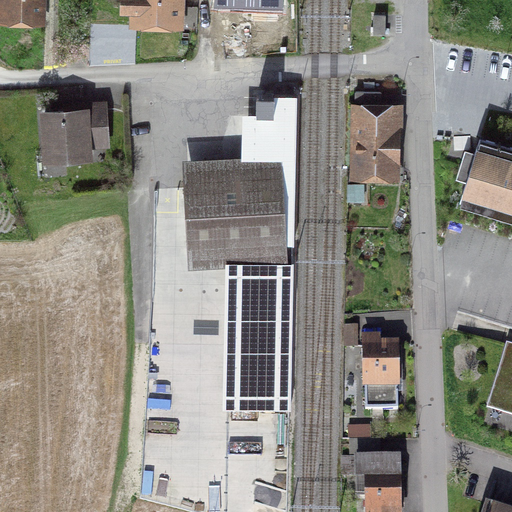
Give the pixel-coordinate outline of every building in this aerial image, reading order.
[(39,0),(4,0),(3,16),(39,18),(39,0)] [(123,0),(123,9),(137,9),(137,20),(177,21),(177,0),(123,0)] [(374,14),(373,33),(385,34),(385,15),(374,14)] [(356,108),(351,108),(350,172),(394,172),(396,108),(381,108),(381,91),(356,91),(356,108)] [(257,94),(257,111),(273,112),(273,95),(257,94)] [(246,174),(188,177),(192,247),(293,243),(296,95),(274,95),(276,96),(276,119),(247,118),(246,174)] [(88,144),(107,143),(104,108),(45,112),(48,157),(88,155),(88,144)] [(459,202),(511,218),(511,147),(479,137),(474,155),(466,153),(459,176),(467,179),(459,202)] [(292,286),(229,285),(227,405),(290,407),(292,286)] [(346,346),(355,346),(355,327),(346,327),(346,346)] [(398,409),(397,344),(379,345),(379,338),(364,338),(365,409),(398,409)] [(511,348),(506,346),(487,408),(511,415),(511,348)] [(367,492),(366,511),(399,511),(398,458),(376,459),(376,439),(349,439),(349,460),(357,460),(358,493),(367,492)]
